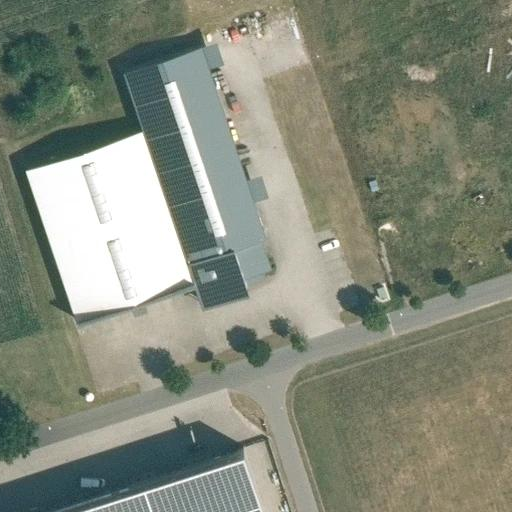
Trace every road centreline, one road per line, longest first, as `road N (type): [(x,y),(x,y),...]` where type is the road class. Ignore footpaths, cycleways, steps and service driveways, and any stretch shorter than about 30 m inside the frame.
road 1 (residential): [(259,366),(0,449)]
road 2 (residential): [(511,285),(259,366)]
road 3 (residential): [(259,366),(306,511)]
